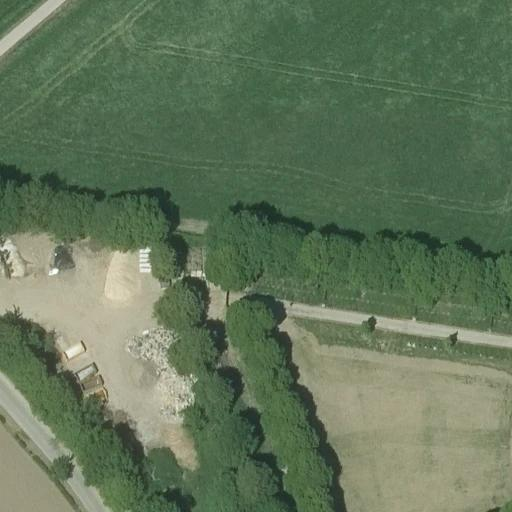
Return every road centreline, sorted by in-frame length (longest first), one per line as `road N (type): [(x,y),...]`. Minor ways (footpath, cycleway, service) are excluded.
road 1 (track): [(0,197),(511,275)]
road 2 (residential): [(93,511),(0,393)]
